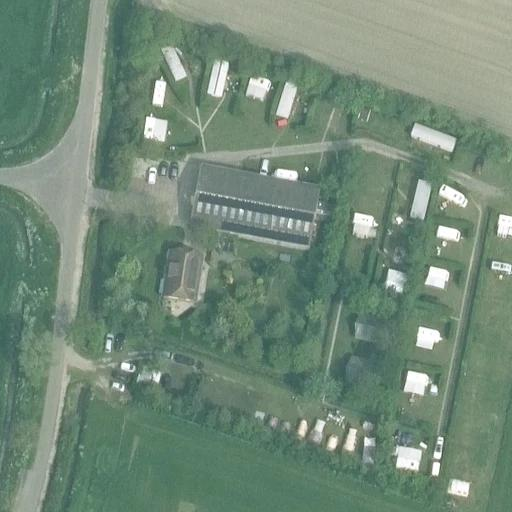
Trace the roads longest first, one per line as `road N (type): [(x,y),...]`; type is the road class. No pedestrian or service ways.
road 1 (unclassified): [(22,511),(58,296),(60,195)]
road 2 (unclassified): [(60,195),(92,0)]
